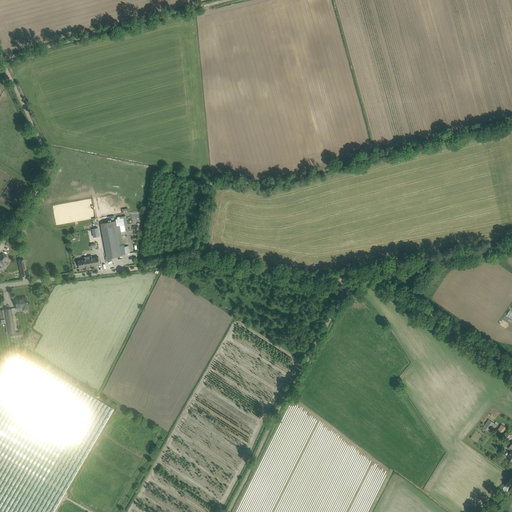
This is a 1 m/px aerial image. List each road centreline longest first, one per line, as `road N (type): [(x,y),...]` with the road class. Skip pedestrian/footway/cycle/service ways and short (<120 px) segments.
road 1 (track): [(511,120),(261,185),(212,178),(199,257)]
road 2 (track): [(346,277),(228,511)]
road 3 (track): [(226,0),(1,59)]
road 4 (track): [(0,247),(48,166),(0,56)]
road 5 (track): [(511,368),(363,272)]
road 6 (track): [(511,245),(363,272)]
road 7 (track): [(199,257),(346,277)]
road 8 (residential): [(0,286),(123,270)]
